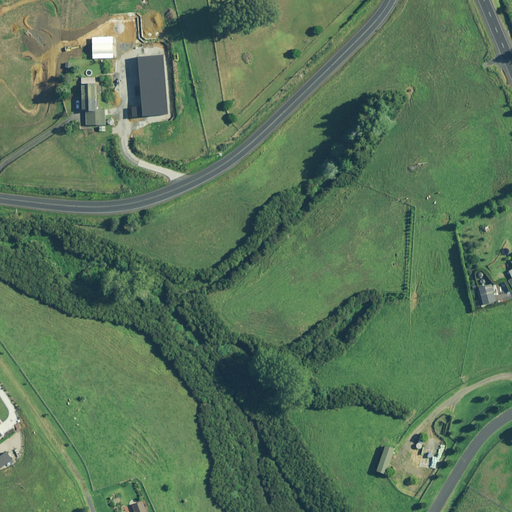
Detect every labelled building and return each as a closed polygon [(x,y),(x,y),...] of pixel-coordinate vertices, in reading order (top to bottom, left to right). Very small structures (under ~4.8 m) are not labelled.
[(164,56),(138,57),(141,118),(168,116),(164,56)] [(98,77),(82,77),(82,110),(87,110),(87,124),(107,124),(107,109),(98,109),(98,77)] [(493,284),(479,287),(484,304),(497,301),(493,284)] [(397,449),(387,445),(378,472),(388,475),(397,449)] [(424,447),(422,453),(412,451),(409,463),(441,470),(443,458),(433,456),(434,449),(424,447)] [(6,452),(0,455),(0,467),(11,460),(6,452)] [(459,465),(449,463),(448,469),(457,472),(459,465)]
